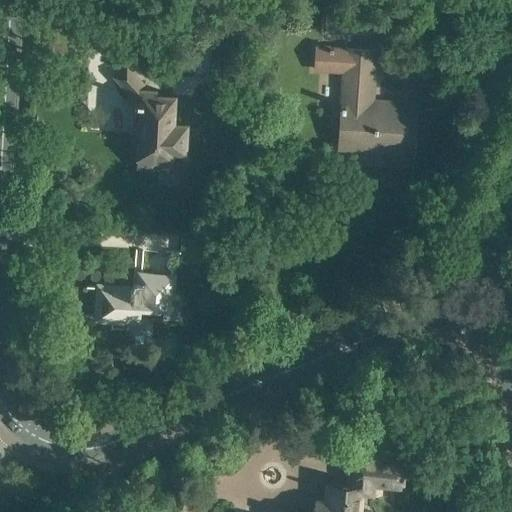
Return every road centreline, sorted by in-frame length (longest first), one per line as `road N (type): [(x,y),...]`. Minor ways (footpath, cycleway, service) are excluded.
road 1 (tertiary): [(9,416),(57,446),(101,448),(400,324),(439,320),(488,337)]
road 2 (tertiary): [(10,0),(0,168)]
road 3 (residential): [(488,337),(511,215)]
